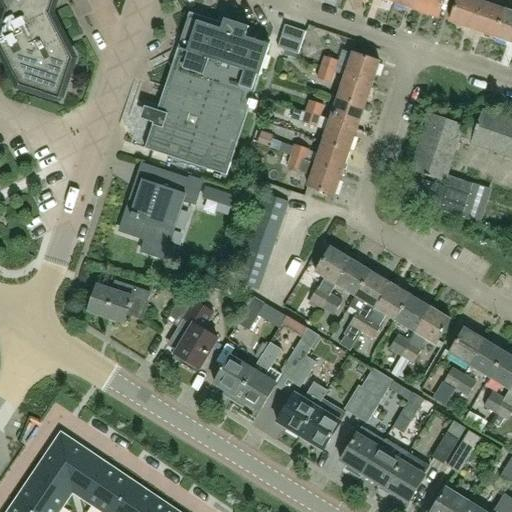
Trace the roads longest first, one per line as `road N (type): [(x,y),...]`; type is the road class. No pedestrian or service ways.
road 1 (residential): [(511,308),(355,215),(415,45)]
road 2 (tertiary): [(33,326),(326,511)]
road 3 (residential): [(202,511),(60,413),(0,500)]
road 4 (residential): [(33,326),(94,148)]
road 5 (residential): [(94,148),(141,0)]
road 6 (residential): [(415,45),(281,0)]
